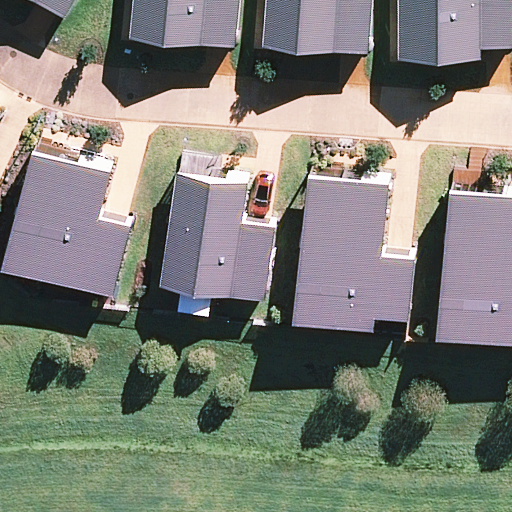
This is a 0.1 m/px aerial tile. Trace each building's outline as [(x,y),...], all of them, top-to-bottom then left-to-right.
[(117,0),(118,43),(200,42),(200,31),(229,31),(228,0),(117,0)] [(231,0),(232,46),(313,45),(313,34),(343,34),(342,0),(231,0)] [(354,0),(355,46),(436,46),(436,34),(466,34),(465,0),(354,0)] [(80,144),(22,123),(0,185),(0,241),(68,265),(88,207),(61,198),(80,144)] [(228,159),(166,153),(155,271),(245,280),(251,218),(223,216),(228,159)] [(370,158),(286,154),(279,304),(360,308),(361,297),(390,298),(393,233),(367,232),(370,158)] [(511,168),(434,165),(427,315),(508,319),(508,307),(511,307),(511,168)]
